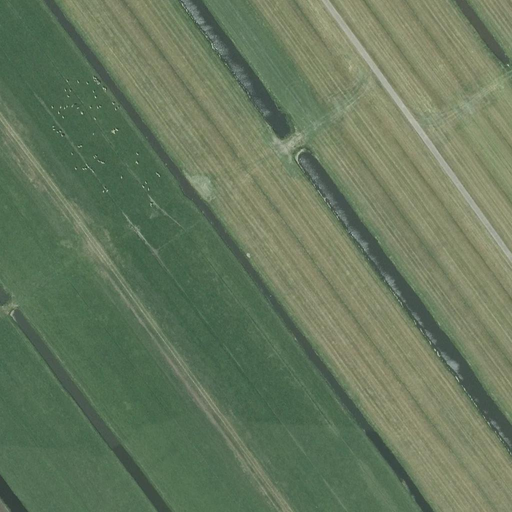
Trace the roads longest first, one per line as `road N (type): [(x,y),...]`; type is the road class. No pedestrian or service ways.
road 1 (track): [(0,119),(291,511)]
road 2 (track): [(324,0),(511,259)]
